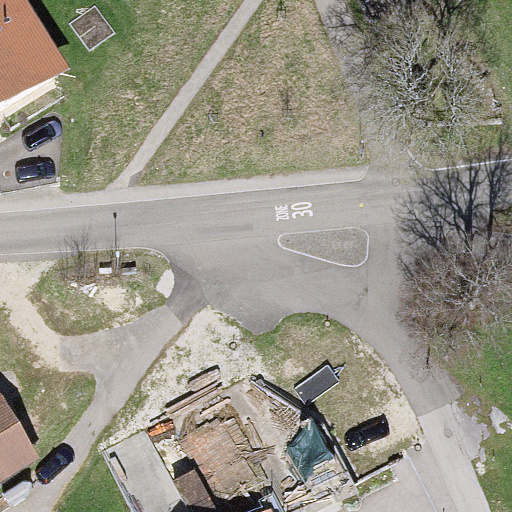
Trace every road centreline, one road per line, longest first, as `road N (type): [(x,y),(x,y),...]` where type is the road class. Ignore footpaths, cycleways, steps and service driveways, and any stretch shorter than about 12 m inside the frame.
road 1 (track): [(334,0),(497,511)]
road 2 (residential): [(0,224),(393,193)]
